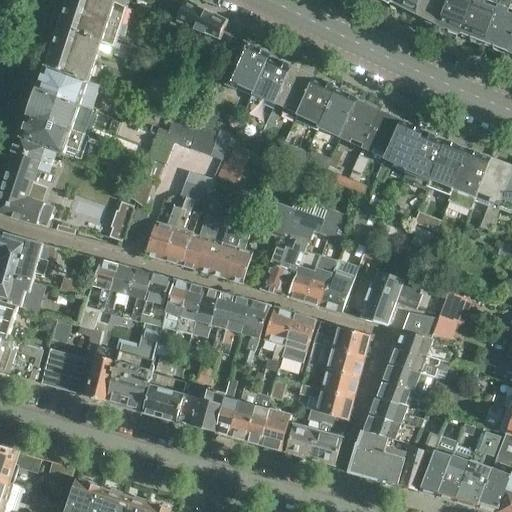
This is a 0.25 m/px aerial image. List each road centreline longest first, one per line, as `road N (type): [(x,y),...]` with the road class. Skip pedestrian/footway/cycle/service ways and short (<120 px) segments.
road 1 (tertiary): [(511,106),(275,0)]
road 2 (residential): [(220,471),(0,411)]
road 3 (residential): [(0,145),(42,0)]
road 4 (residential): [(364,511),(220,471)]
